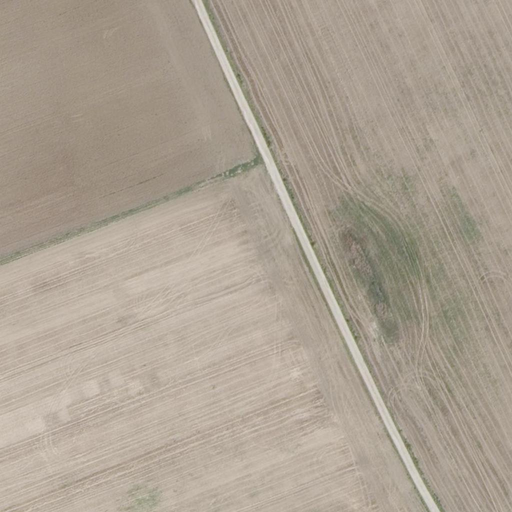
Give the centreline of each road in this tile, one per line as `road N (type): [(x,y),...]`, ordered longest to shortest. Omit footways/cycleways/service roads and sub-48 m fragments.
road 1 (track): [(192,0),(360,372),(433,511)]
road 2 (track): [(260,154),(0,257)]
